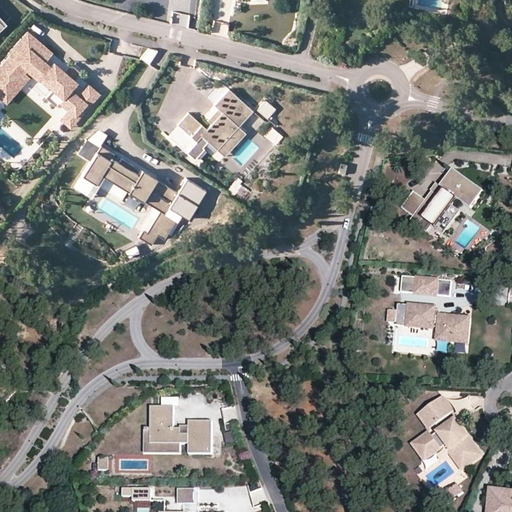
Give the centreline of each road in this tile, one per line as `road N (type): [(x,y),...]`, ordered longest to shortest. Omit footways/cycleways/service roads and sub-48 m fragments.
road 1 (tertiary): [(299,64),(54,0)]
road 2 (tertiary): [(142,300),(84,355),(0,484)]
road 3 (tertiary): [(0,492),(33,469),(93,387),(154,362)]
road 4 (track): [(346,511),(312,347)]
road 5 (residential): [(234,363),(280,511)]
road 6 (tertiary): [(286,251),(188,274),(142,300)]
road 7 (tertiary): [(234,363),(294,338),(329,287)]
